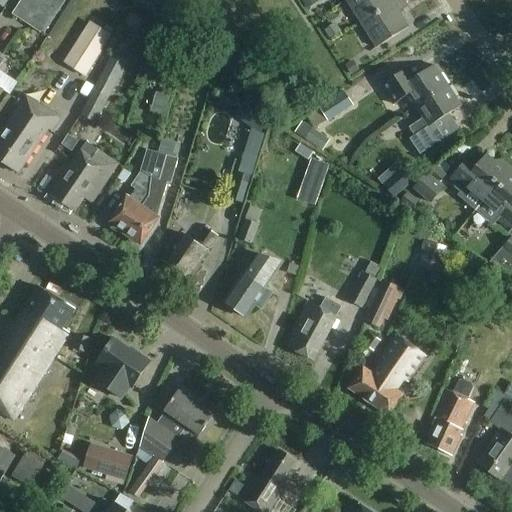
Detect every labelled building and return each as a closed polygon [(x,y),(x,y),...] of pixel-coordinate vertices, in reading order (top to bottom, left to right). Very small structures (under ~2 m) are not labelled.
[(21,0),(12,15),(42,35),(66,0),(21,0)] [(316,0),(300,0),(307,10),(318,2),(316,0)] [(347,0),(345,1),(360,25),(399,0),(347,0)] [(401,0),(399,0),(360,25),(376,49),(409,28),(399,13),(407,8),(401,0)] [(130,14),(124,25),(137,31),(143,20),(130,14)] [(90,22),(63,63),(85,77),(112,35),(90,22)] [(335,24),(324,31),(329,39),(340,32),(335,24)] [(96,122),(118,78),(126,61),(111,54),(82,115),(96,122)] [(353,61),(345,66),(350,76),(359,71),(353,61)] [(406,83),(399,73),(380,86),(393,105),(408,96),(416,109),(448,88),(433,66),(415,78),(406,83)] [(408,129),(414,137),(410,140),(420,155),(436,144),(433,139),(440,134),(433,124),(460,106),(448,88),(416,109),(423,119),(408,129)] [(318,108),(306,115),(314,129),(352,107),(344,92),(318,108)] [(53,134),(61,122),(22,95),(13,107),(19,111),(0,137),(0,162),(18,175),(48,131),(53,134)] [(247,108),(239,121),(259,135),(268,122),(247,108)] [(302,123),(295,133),(305,140),(312,129),(302,123)] [(134,136),(123,130),(119,137),(129,144),(134,136)] [(161,140),(158,152),(167,155),(168,155),(172,156),(176,144),(161,140)] [(119,164),(92,146),(86,155),(82,152),(52,195),(76,212),(85,199),(93,204),(119,164)] [(160,179),(167,155),(158,152),(156,152),(150,176),(142,171),(132,185),(137,189),(130,198),(127,195),(108,223),(126,235),(136,221),(132,219),(141,206),(142,206),(149,196),(148,195),(151,177),(160,179)] [(243,154),(239,168),(253,172),(257,158),(243,154)] [(136,221),(126,235),(141,245),(159,218),(154,214),(161,204),(162,180),(172,183),(179,158),(172,156),(168,155),(167,155),(160,179),(151,177),(148,195),(149,196),(142,206),(141,206),(132,219),(136,221)] [(449,180),(455,186),(465,194),(461,199),(475,212),(493,191),(511,170),(501,162),(493,163),(485,156),(474,169),(471,173),(462,165),(449,180)] [(307,175),(323,180),(327,167),(312,161),(307,175)] [(435,166),(414,189),(423,197),(430,203),(443,188),(437,183),(445,174),(435,166)] [(394,198),(411,182),(413,180),(402,169),(400,171),(383,187),(394,198)] [(493,191),(475,212),(490,224),(494,219),(497,221),(510,233),(511,230),(511,171),(511,170),(493,191)] [(242,196),(248,177),(237,174),(232,193),(242,196)] [(419,202),(409,194),(408,193),(400,202),(411,211),(419,202)] [(250,207),(245,221),(256,225),(261,211),(250,207)] [(70,246),(107,264),(121,235),(83,218),(70,246)] [(245,221),(238,240),(251,245),(258,225),(256,225),(245,221)] [(163,261),(189,279),(219,236),(206,228),(195,243),(182,234),(163,261)] [(511,237),(489,263),(508,275),(508,274),(511,275),(511,237)] [(420,267),(437,272),(444,247),(428,242),(420,267)] [(236,310),(239,312),(240,310),(245,314),(244,315),(246,317),(254,305),(261,310),(272,294),(266,290),(266,289),(284,263),(257,255),(243,274),(224,302),(227,304),(228,307),(232,311),(236,310)] [(362,272),(347,301),(361,309),(382,269),(370,263),(364,273),(362,272)] [(289,264),(286,274),(296,277),(298,267),(289,264)] [(383,281),(364,321),(378,328),(383,318),(386,319),(396,298),(392,296),(396,287),(383,281)] [(0,411),(14,420),(69,333),(63,329),(75,310),(38,287),(15,323),(9,319),(0,333),(0,411)] [(336,316),(342,306),(326,297),(320,308),(309,301),(299,319),(301,319),(286,346),(313,360),(337,317),(336,316)] [(511,317),(498,350),(511,356),(511,317)] [(370,335),(364,345),(374,352),(380,342),(370,335)] [(73,350),(86,354),(90,340),(78,336),(73,350)] [(408,384),(426,358),(395,337),(370,373),(362,368),(348,389),(388,416),(402,395),(396,391),(403,380),(408,384)] [(113,339),(96,364),(104,370),(96,382),(121,399),(129,387),(131,389),(150,362),(136,353),(135,354),(113,339)] [(456,435),(471,402),(467,400),(472,388),(471,384),(463,380),(458,382),(453,394),(446,391),(433,419),(437,421),(426,445),(452,457),(461,437),(456,435)] [(435,401),(441,388),(426,381),(420,395),(435,401)] [(511,463),(511,437),(509,436),(511,431),(511,408),(505,404),(509,398),(504,395),(494,390),(486,406),(485,407),(488,409),(483,417),(490,422),(489,424),(501,433),(478,466),(488,473),(489,478),(492,480),(497,479),(499,481),(500,479),(511,487),(511,485),(511,467),(510,466),(511,463)] [(148,466),(129,492),(138,498),(185,428),(199,437),(214,416),(179,392),(158,424),(149,417),(136,458),(148,466)] [(93,432),(91,416),(76,419),(79,435),(93,432)] [(400,445),(409,456),(418,449),(409,437),(400,445)] [(83,469),(85,469),(106,476),(105,481),(122,486),(129,462),(131,456),(90,444),(83,469)] [(0,482),(15,458),(0,448),(0,482)] [(63,451),(58,461),(69,466),(76,469),(80,459),(63,451)] [(286,477),(296,462),(279,451),(254,489),(249,486),(240,500),(259,511),(268,511),(290,479),(286,477)] [(30,488),(44,465),(26,454),(12,477),(30,488)] [(66,490),(72,494),(80,481),(84,476),(84,475),(77,470),(73,476),(74,477),(66,490)] [(72,494),(69,498),(77,503),(88,487),(80,481),(72,494)] [(115,500),(113,504),(115,505),(126,511),(132,502),(120,494),(119,494),(115,500)] [(369,511),(354,502),(346,511),(369,511)]
